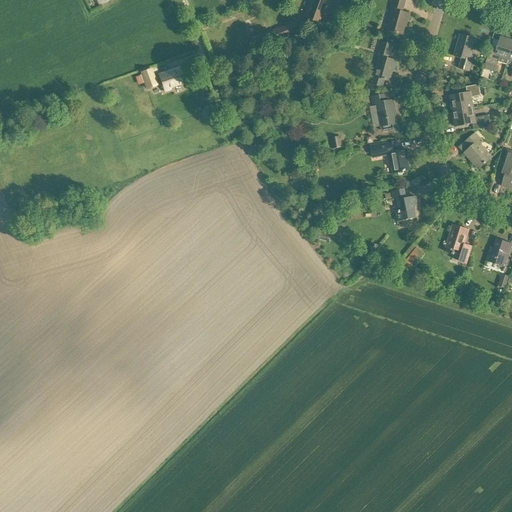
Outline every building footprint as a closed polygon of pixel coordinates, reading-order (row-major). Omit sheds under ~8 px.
[(325,19),(331,0),(309,0),(308,5),(308,6),(304,17),(313,21),(315,16),(325,19)] [(406,21),(408,13),(401,11),(403,0),(391,0),(388,11),(391,11),(386,31),(400,35),(404,21),(406,21)] [(300,34),(296,26),(294,21),(272,31),(277,44),(300,34)] [(471,52),(475,39),(459,34),(452,56),(461,58),(458,68),(468,72),(474,53),(471,52)] [(508,61),(511,46),(511,40),(499,37),(495,52),(490,50),(484,69),(495,72),(497,63),(506,66),(508,61)] [(381,88),(383,80),(388,82),(392,68),(393,68),(395,61),(387,59),(391,45),(379,42),(374,57),(378,58),(372,77),(371,76),(368,84),(381,88)] [(159,76),(159,77),(154,79),(151,71),(142,74),(147,89),(157,86),(157,85),(161,83),(164,92),(170,90),(170,88),(187,82),(182,67),(159,76)] [(450,96),(453,110),(473,107),(471,98),(482,96),(479,84),(466,87),(467,92),(450,96)] [(107,89),(108,91),(111,100),(119,97),(114,86),(107,89)] [(397,126),(396,124),(394,108),(395,108),(393,99),(385,101),(383,94),(372,97),(374,106),(375,106),(379,127),(381,127),(382,132),(390,131),(394,133),(397,126)] [(488,127),(487,124),(490,124),(489,115),(475,118),(473,107),(453,110),(456,126),(473,123),(475,130),(488,127)] [(478,168),(492,157),(480,143),(482,141),(475,132),(465,140),(470,147),(464,152),(478,168)] [(330,138),(332,149),(343,148),(341,137),(330,138)] [(406,148),(398,149),(396,141),(383,143),(371,145),(373,158),(383,156),(389,155),(392,172),(408,170),(406,156),(407,156),(406,148)] [(511,150),(507,149),(501,169),(507,171),(502,186),(511,188),(511,150)] [(415,205),(417,205),(415,195),(406,196),(404,188),(392,190),(393,199),(396,199),(398,209),(397,209),(397,211),(396,211),(397,220),(417,217),(415,205)] [(465,264),(467,258),(471,246),(465,244),(469,230),(452,225),(444,251),(454,254),(454,253),(460,254),(459,255),(460,255),(458,262),(465,264)] [(506,266),(511,244),(511,243),(496,239),(494,247),(491,246),(487,260),(506,266)] [(417,250),(404,265),(413,272),(425,257),(417,250)] [(510,277),(502,274),(498,286),(506,289),(510,277)]
